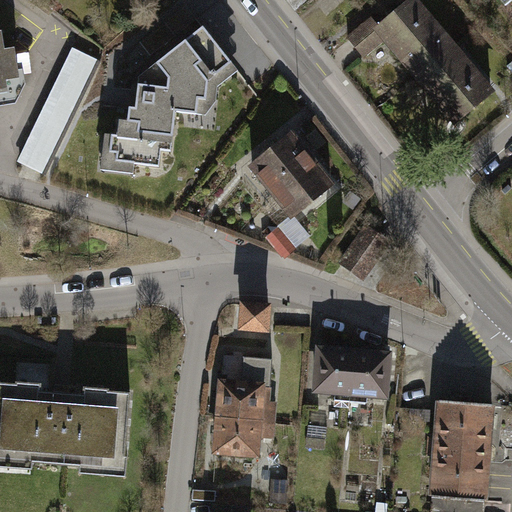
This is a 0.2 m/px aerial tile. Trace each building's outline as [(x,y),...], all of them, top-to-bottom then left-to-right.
[(412,0),(379,29),(375,32),(385,44),(456,126),(497,91),(419,0),(412,0)] [(379,29),(371,21),(349,40),(366,60),(385,44),(375,32),(379,29)] [(240,75),(204,28),(138,79),(137,110),(130,110),(130,123),(120,122),(120,137),(105,135),(101,174),(134,178),(136,169),(161,173),(164,154),(175,155),(177,116),(212,119),(220,106),(221,88),(240,75)] [(0,111),(11,110),(10,101),(24,99),(22,85),(34,84),(31,58),(22,60),(20,42),(0,44),(0,111)] [(102,61),(77,49),(21,162),(47,175),(102,61)] [(333,184),(294,135),(254,166),(293,216),(333,184)] [(369,227),(357,244),(377,258),(388,241),(369,227)] [(295,248),(280,231),(270,239),(285,256),(295,248)] [(377,258),(357,244),(343,264),(363,278),(377,258)] [(274,309),(243,306),(241,335),(272,338),(274,309)] [(392,353),(317,349),(315,396),(390,400),(392,353)] [(268,385),(219,382),(214,457),(261,460),(263,441),(276,442),(278,401),(267,400),(268,385)] [(43,387),(0,384),(0,478),(36,481),(37,469),(80,472),(80,480),(129,483),(135,393),(86,390),(85,397),(65,395),(42,394),(43,387)] [(495,404),(442,400),(433,497),(434,497),(432,511),(483,511),(484,501),(486,501),(495,404)] [(309,438),(308,446),(326,448),(326,440),(309,438)]
